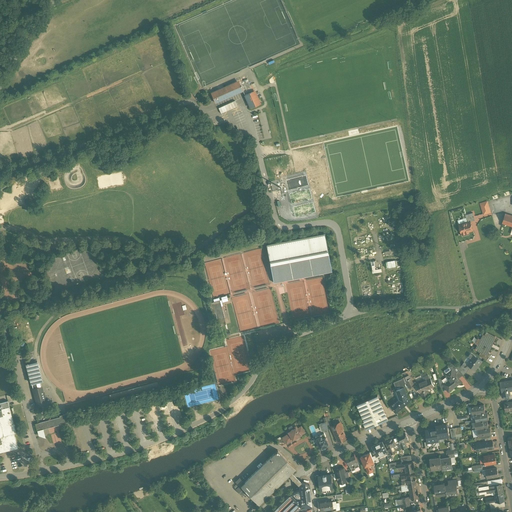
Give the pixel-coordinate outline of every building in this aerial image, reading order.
[(242,91),(244,95),(253,91),(247,79),(239,83),(242,91)] [(238,80),(211,92),(213,98),(215,103),(240,92),(242,91),(239,83),(238,80)] [(253,91),(244,95),(250,108),(261,103),(257,95),(259,94),(258,91),(256,92),(255,90),(253,91)] [(32,203),(32,200),(30,198),(27,197),(25,198),(24,200),(24,203),(26,205),(27,205),(29,205),(31,205),(32,203)] [(487,202),(480,204),(484,214),(490,212),(487,202)] [(473,213),(465,215),(467,222),(470,221),(475,220),(473,213)] [(511,216),(505,214),(502,223),(511,225),(511,216)] [(467,222),(459,224),(462,234),(469,232),(468,231),(472,230),(470,221),(467,222)] [(324,234),(266,245),(273,283),(332,272),(324,234)] [(401,259),(387,261),(388,267),(402,265),(401,259)] [(382,272),(382,268),(376,269),(375,261),(372,261),(373,272),(382,272)] [(218,301),(209,303),(212,313),(215,312),(219,326),(224,324),(223,318),(222,318),(218,301)] [(495,337),(487,333),(485,336),(483,335),(481,339),(478,345),(476,349),(481,352),(486,354),(487,353),(495,337)] [(487,353),(486,354),(481,352),(479,355),(486,360),(490,354),(487,353)] [(474,356),(472,360),(471,359),(467,364),(467,365),(470,367),(475,370),(475,369),(477,366),(479,367),(482,361),(473,354),(472,355),(474,356)] [(37,361),(26,364),(33,389),(41,386),(42,386),(40,381),(42,380),(37,361)] [(464,362),(461,366),(467,371),(470,367),(467,365),(467,364),(464,362)] [(459,369),(463,375),(467,371),(461,366),(460,365),(457,366),(459,369)] [(456,370),(453,373),(455,375),(456,375),(458,378),(463,375),(459,369),(456,370)] [(450,379),(455,386),(460,382),(461,382),(458,378),(456,375),(455,375),(453,373),(451,370),(446,374),(450,379)] [(430,377),(424,379),(424,381),(416,384),(418,389),(420,392),(420,391),(422,397),(426,396),(425,390),(427,389),(434,386),(430,377)] [(404,381),(402,378),(393,382),(396,390),(402,388),(399,383),(404,381)] [(455,386),(450,379),(444,383),(443,384),(444,386),(448,391),(455,386)] [(511,380),(500,383),(502,392),(503,396),(509,395),(508,391),(511,389),(511,380)] [(158,386),(157,382),(108,394),(110,399),(110,401),(158,388),(158,386)] [(41,386),(33,389),(37,406),(43,404),(41,399),(43,399),(45,397),(44,393),(42,392),(41,386)] [(396,390),(393,391),(397,390),(399,396),(400,400),(396,403),(395,404),(397,406),(393,409),(390,406),(396,413),(396,412),(395,412),(405,404),(405,405),(410,401),(408,399),(404,388),(404,387),(402,388),(396,390)] [(388,419),(377,395),(357,404),(365,422),(364,422),(367,429),(388,419)] [(0,402),(0,409),(9,407),(8,401),(0,402)] [(484,404),(475,406),(471,407),(472,414),(483,412),(485,412),(484,404)] [(0,452),(18,448),(14,433),(16,433),(12,418),(9,407),(0,409),(0,452)] [(483,412),(474,414),(476,421),(487,419),(488,419),(487,412),(485,412),(483,412)] [(40,422),(42,429),(44,429),(71,421),(69,413),(60,416),(60,417),(60,419),(43,423),(43,421),(40,422)] [(476,421),(474,422),(475,429),(477,429),(488,427),(487,419),(476,421)] [(326,422),(320,423),(323,431),(328,429),(327,425),(326,422)] [(364,422),(358,424),(361,431),(367,429),(364,422)] [(341,423),(332,427),(338,441),(346,438),(342,428),(343,428),(341,423)] [(436,429),(425,430),(427,442),(428,442),(428,445),(434,444),(434,441),(438,440),(438,437),(449,436),(447,424),(435,426),(436,429)] [(297,429),(296,426),(287,432),(288,434),(283,437),(283,438),(286,443),(292,440),(292,441),(301,435),(300,434),(304,432),(301,427),(297,429)] [(488,427),(477,429),(478,436),(480,436),(480,437),(489,435),(491,434),(490,427),(488,427)] [(44,429),(42,429),(38,431),(39,435),(46,438),(44,429)] [(405,432),(396,435),(397,437),(400,443),(402,449),(407,447),(404,441),(408,439),(405,432)] [(326,436),(322,438),(322,436),(316,438),(321,449),(329,445),(326,436)] [(393,437),(385,440),(389,450),(391,454),(391,453),(395,452),(393,446),(397,444),(394,438),(393,437)] [(485,442),(476,443),(476,444),(475,446),(476,449),(477,450),(477,451),(481,450),(481,451),(486,450),(493,448),(492,440),(491,441),(485,442)] [(382,442),(372,446),(376,455),(374,456),(376,461),(377,462),(385,459),(382,453),(386,451),(382,442)] [(239,485),(235,489),(242,496),(246,492),(258,504),(288,475),(291,473),(295,468),(277,450),(270,457),(269,458),(244,483),(239,477),(235,481),(239,485)] [(370,452),(361,457),(365,466),(368,472),(372,470),(370,464),(374,462),(372,457),(370,452)] [(354,454),(346,458),(349,465),(350,468),(354,466),(355,468),(356,468),(355,467),(359,466),(358,464),(357,461),(356,457),(354,454)] [(494,454),(484,456),(484,458),(480,459),(481,464),(485,463),(485,465),(496,463),(494,454)] [(450,457),(440,459),(442,467),(442,469),(452,467),(450,457)] [(440,458),(429,459),(431,470),(435,469),(435,468),(442,467),(440,459),(440,458)] [(413,462),(397,465),(398,469),(405,468),(405,470),(406,470),(406,473),(414,471),(413,462)] [(344,468),(336,470),(338,481),(339,481),(338,480),(346,478),(346,479),(347,479),(345,472),(344,468)] [(497,468),(485,470),(487,478),(498,476),(497,468)] [(291,478),(299,486),(302,483),(294,475),(293,474),(291,473),(288,475),(290,477),(291,478)] [(415,474),(407,475),(401,476),(402,481),(407,480),(408,484),(416,483),(415,474)] [(319,476),(319,481),(320,490),(323,489),(323,492),(331,490),(330,488),(333,488),(331,479),(331,475),(330,475),(319,476)] [(453,480),(448,481),(449,485),(445,486),(446,494),(446,496),(458,494),(456,485),(457,484),(457,485),(458,485),(457,481),(457,480),(453,480)] [(293,493),(290,495),(289,495),(300,506),(301,505),(301,507),(312,506),(309,485),(306,483),(302,483),(299,486),(299,490),(296,491),(293,493)] [(405,485),(404,485),(404,487),(404,490),(409,490),(409,492),(417,490),(416,483),(408,484),(405,485)] [(445,484),(434,486),(436,495),(440,494),(440,495),(446,494),(445,486),(445,484)] [(488,486),(479,488),(480,494),(494,491),(494,494),(503,493),(501,484),(488,486)] [(417,490),(409,492),(410,499),(413,498),(414,502),(419,501),(417,490)] [(503,493),(494,494),(495,497),(485,499),(486,504),(489,503),(495,502),(496,503),(504,501),(503,493)] [(293,511),(299,506),(300,506),(289,495),(271,511),(293,511)] [(333,501),(327,502),(319,503),(320,510),(334,509),(334,508),(336,508),(336,503),(336,502),(333,502),(333,501)]
